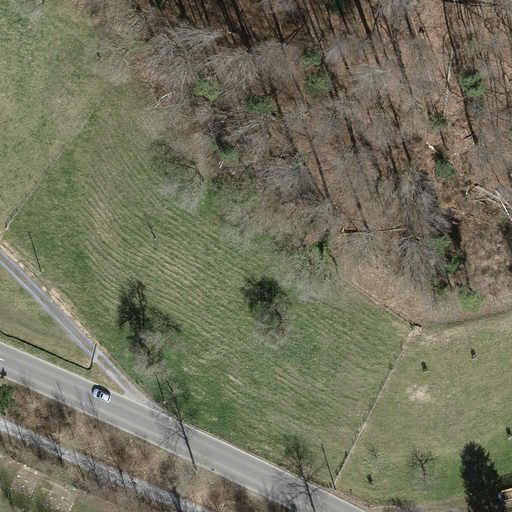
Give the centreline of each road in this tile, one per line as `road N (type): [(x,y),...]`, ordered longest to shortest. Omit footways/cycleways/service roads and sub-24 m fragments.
road 1 (secondary): [(0,358),(332,511)]
road 2 (track): [(0,257),(131,387),(143,420)]
road 3 (track): [(197,511),(0,423)]
